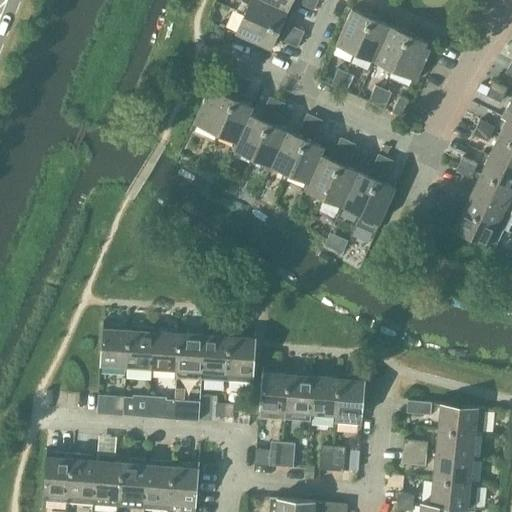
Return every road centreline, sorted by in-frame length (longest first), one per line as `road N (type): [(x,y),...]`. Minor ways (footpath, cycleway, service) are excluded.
road 1 (residential): [(37,421),(230,437),(227,481)]
road 2 (residential): [(432,151),(511,3)]
road 3 (residential): [(432,151),(299,91)]
road 4 (residential): [(227,481),(371,494)]
road 5 (residential): [(371,494),(381,409),(398,367)]
